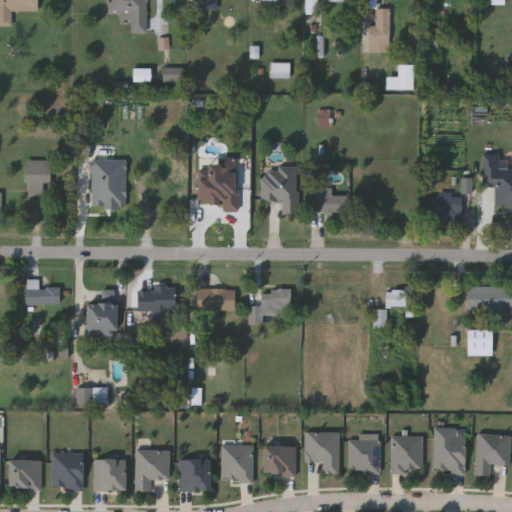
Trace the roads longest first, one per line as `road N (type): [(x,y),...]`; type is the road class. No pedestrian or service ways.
road 1 (residential): [(511,258),(0,251)]
road 2 (residential): [(261,511),(305,503),(511,508)]
